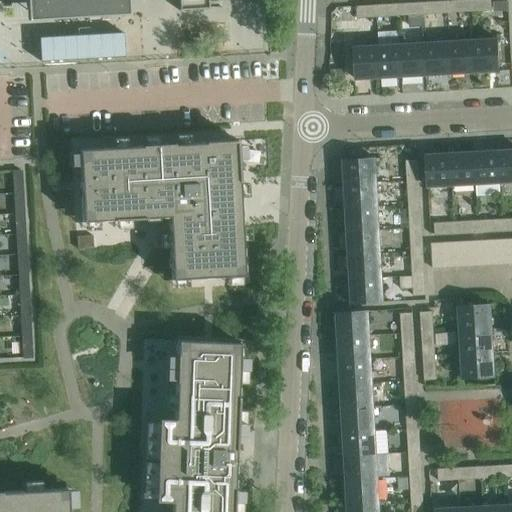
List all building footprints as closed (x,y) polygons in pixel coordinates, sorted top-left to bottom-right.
[(78,0),(80,17),(110,16),(127,15),(125,0),(177,0),(179,12),(209,10),(208,0),(216,0),(216,2),(245,0),(24,0),(26,20),(72,18),(71,0),(78,0)] [(490,0),(481,0),(471,1),(472,13),(491,11),(490,0)] [(471,1),(447,2),(448,14),(472,13),(471,1)] [(447,2),(423,3),(424,15),(448,14),(447,2)] [(423,3),(399,5),(400,17),(424,15),(423,3)] [(399,5),(376,6),(376,18),(400,17),(399,5)] [(376,6),(356,7),(357,19),(376,18),(376,6)] [(498,40),(473,42),(475,73),(499,72),(498,40)] [(473,42),(449,43),(451,75),(475,73),(473,42)] [(449,43),(426,44),(427,76),(451,75),(449,43)] [(426,44),(402,46),(404,77),(427,76),(426,44)] [(402,46),(378,47),(380,79),(404,77),(402,46)] [(380,79),(378,47),(354,48),(355,80),(380,79)] [(345,69),(330,70),(330,82),(346,82),(345,69)] [(141,147),(77,150),(81,222),(113,221),(144,219),(167,218),(171,280),(243,276),(240,213),(241,213),(241,212),(240,212),(239,202),(240,202),(240,201),(239,201),(238,181),(239,181),(236,141),(203,143),(173,145),(172,145),(141,146),(141,147)] [(511,151),(497,152),(499,184),(511,182),(511,151)] [(497,152),(473,153),(475,185),(499,184),(497,152)] [(473,153),(450,155),(452,186),(475,185),(473,153)] [(452,186),(450,155),(425,156),(427,188),(452,186)] [(342,161),(344,185),(377,183),(375,159),(342,161)] [(405,162),(406,181),(418,180),(417,161),(405,162)] [(21,172),(12,172),(13,183),(22,183),(21,172)] [(418,180),(406,181),(408,205),(420,204),(418,180)] [(22,183),(13,183),(14,194),(22,194),(22,183)] [(377,183),(344,185),(345,209),(378,207),(377,183)] [(22,194),(14,194),(14,205),(23,204),(22,194)] [(23,204),(14,205),(15,215),(24,214),(23,204)] [(420,204),(408,205),(409,229),(421,228),(420,204)] [(378,207),(345,209),(347,232),(379,231),(378,207)] [(24,214),(15,215),(15,225),(24,224),(24,214)] [(511,219),(501,220),(502,232),(511,231),(511,219)] [(501,220),(477,221),(478,233),(502,232),(501,220)] [(477,221),(454,223),(454,235),(478,233),(477,221)] [(454,235),(454,223),(434,224),(435,236),(454,235)] [(24,224),(15,225),(16,235),(25,235),(24,224)] [(421,228),(409,229),(411,253),(423,252),(421,228)] [(379,231),(347,232),(348,256),(381,254),(379,231)] [(25,235),(16,235),(16,245),(25,245),(25,235)] [(511,239),(503,240),(504,265),(511,264),(511,239)] [(503,240),(491,241),(492,266),(504,265),(503,240)] [(479,241),(468,242),(469,267),(481,266),(479,241)] [(491,241),(479,241),(481,266),(492,266),(491,241)] [(456,242),(444,243),(445,268),(457,268),(456,242)] [(468,242),(456,242),(457,268),(469,267),(468,242)] [(445,268),(444,243),(431,244),(432,269),(445,268)] [(25,245),(16,245),(17,255),(26,255),(25,245)] [(423,252),(411,253),(412,276),(424,276),(423,252)] [(381,254),(348,256),(350,280),(382,278),(381,254)] [(26,255),(17,255),(18,266),(26,265),(26,255)] [(26,265),(18,266),(18,276),(27,275),(26,265)] [(27,275),(18,276),(19,286),(28,286),(27,275)] [(424,276),(412,276),(413,296),(425,295),(424,276)] [(382,278),(350,280),(351,305),(384,303),(382,278)] [(28,286),(19,286),(19,296),(28,296),(28,286)] [(28,296),(19,296),(20,307),(29,306),(28,296)] [(459,306),(460,331),(492,329),(490,305),(459,306)] [(29,306),(20,307),(20,317),(29,316),(29,306)] [(336,313),(337,337),(370,335),(369,311),(336,313)] [(432,312),(420,313),(421,333),(433,332),(432,312)] [(400,314),(401,333),(401,334),(413,333),(412,313),(400,314)] [(29,316),(20,317),(21,327),(30,326),(29,316)] [(30,326),(21,327),(22,337),(30,336),(30,326)] [(492,329),(460,331),(461,355),(493,353),(492,329)] [(433,332),(421,333),(423,357),(435,356),(433,332)] [(413,333),(401,334),(403,357),(415,357),(413,333)] [(370,335),(337,337),(339,361),(371,359),(370,335)] [(30,336),(22,337),(22,348),(31,347),(30,336)] [(237,398),(239,343),(176,341),(173,420),(157,420),(154,502),(170,502),(169,511),(232,511),(234,475),(235,475),(235,474),(234,474),(235,463),(236,463),(236,462),(235,462),(237,398)] [(31,347),(22,348),(23,359),(32,358),(31,347)] [(493,353),(461,355),(463,379),(495,377),(493,353)] [(435,356),(423,357),(424,381),(436,380),(435,356)] [(415,357),(403,357),(404,381),(416,381),(415,357)] [(371,359),(339,361),(340,385),(373,383),(371,359)] [(416,381),(404,381),(406,405),(417,404),(416,381)] [(373,383),(340,385),(341,409),(374,407),(373,383)] [(417,404),(406,405),(407,429),(419,428),(417,404)] [(374,407),(341,409),(343,433),(375,431),(374,407)] [(419,428),(407,429),(408,453),(420,452),(419,428)] [(375,431),(343,433),(344,456),(377,455),(375,431)] [(420,452),(408,453),(410,477),(422,476),(420,452)] [(377,455),(344,456),(346,480),(378,478),(377,455)] [(505,466),(481,467),(482,479),(506,478),(505,466)] [(481,467),(457,468),(458,480),(482,479),(481,467)] [(457,468),(438,469),(439,481),(458,480),(457,468)] [(422,476),(410,477),(411,500),(423,500),(422,476)] [(378,478),(346,480),(347,504),(380,502),(378,478)] [(0,511),(67,511),(66,489),(0,493),(0,492),(0,511)] [(423,511),(423,500),(411,500),(411,511),(423,511)] [(380,511),(380,502),(347,504),(347,511),(380,511)]
